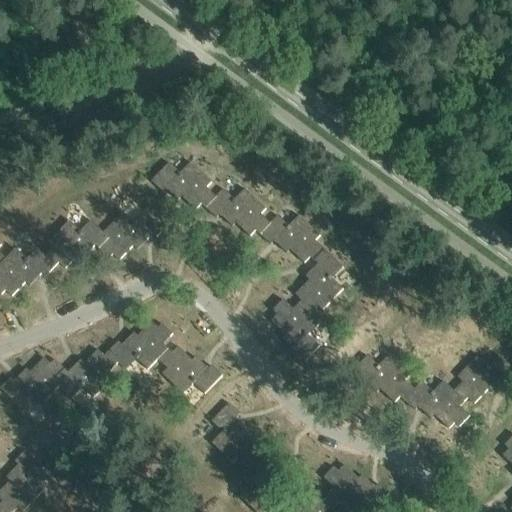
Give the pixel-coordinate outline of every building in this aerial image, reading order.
[(202,209),(212,199),(203,190),(208,185),(187,164),(176,175),(165,165),(147,183),(158,194),(162,190),(174,202),(178,199),(192,212),(198,206),(202,209)] [(220,191),(212,199),(202,209),(213,220),(216,216),(229,229),(233,225),(247,238),(253,232),(257,236),(267,225),(258,216),(263,211),(242,190),(231,202),(220,191)] [(120,214),(100,234),(100,235),(105,240),(95,250),(106,261),(110,256),(116,262),(130,248),(134,252),(146,239),(150,243),(160,232),(142,214),(131,225),(120,214)] [(275,217),(267,225),(257,236),(268,246),(271,243),(284,255),(288,251),(302,265),(308,258),(312,262),(322,251),(313,242),(318,237),(296,217),(286,228),(275,217)] [(41,258),(51,269),(56,264),(62,271),(76,256),(80,260),(92,247),(95,250),(105,240),(100,235),(100,234),(88,222),(77,233),(66,222),(45,243),(51,248),(41,258)] [(12,250),(2,261),(0,262),(0,294),(2,292),(8,298),(22,284),(26,288),(38,275),(42,279),(51,269),(41,258),(34,250),(23,261),(12,250)] [(322,251),(312,262),(315,265),(303,278),(307,282),(293,296),(299,302),(296,306),(307,316),(316,307),(321,312),(341,291),(330,280),(341,269),(322,251)] [(307,316),(296,306),(291,311),(281,302),(270,312),(275,317),(269,323),(283,337),(280,340),(292,353),(289,356),(300,367),(318,348),(306,337),(317,326),(307,316)] [(106,354),(117,365),(124,372),(135,361),(146,372),(156,362),(156,361),(166,350),(162,346),(172,336),(161,326),(157,330),(150,324),(136,338),(133,334),(120,347),(117,343),(106,354)] [(171,355),(166,350),(156,361),(156,362),(166,371),(160,376),(181,397),(192,386),(203,396),(221,378),(211,368),(207,371),(194,359),(191,362),(177,348),(171,355)] [(117,365),(106,354),(102,358),(96,352),(82,366),(79,362),(66,375),(63,371),(52,382),(58,387),(70,400),(81,389),(92,400),(113,379),(108,374),(117,365)] [(455,392),(466,402),(470,397),(477,403),(490,389),(494,392),(506,379),(509,382),(511,379),(511,364),(501,354),(490,365),(479,355),(459,377),(464,381),(456,391),(455,392)] [(406,401),(416,390),(406,381),(411,376),(389,356),(379,368),(368,357),(350,376),(361,386),(365,383),(378,395),(381,391),(396,404),(402,398),(406,401)] [(52,382),(63,371),(53,361),(48,366),(42,360),(28,374),(24,370),(12,383),(8,379),(0,387),(0,391),(16,408),(27,397),(38,408),(58,387),(52,382)] [(423,382),(416,390),(406,401),(417,411),(420,408),(433,420),(437,416),(451,429),(457,423),(462,427),(472,416),(462,406),(466,402),(455,392),(456,391),(445,381),(434,393),(423,382)] [(239,452),(248,462),(259,452),(255,448),(261,442),(248,427),(252,424),(239,411),(243,407),(233,397),(214,414),(225,425),(213,436),(234,457),(239,452)] [(511,473),(511,435),(503,445),(507,449),(501,456),(511,466),(511,472),(511,473)] [(0,502),(0,503),(0,502),(0,509),(2,511),(12,511),(16,508),(21,511),(22,511),(42,491),(31,481),(41,469),(23,452),(12,463),(16,466),(4,479),(8,482),(0,490),(0,502)] [(259,511),(265,507),(269,511),(278,511),(285,507),(281,503),(287,497),(274,482),(278,479),(265,466),(269,462),(259,452),(248,462),(240,469),(251,480),(239,491),(259,511)] [(334,486),(329,490),(340,501),(339,502),(348,511),(349,511),(360,502),(369,511),(371,511),(389,495),(379,484),(375,488),(363,475),(359,478),(346,464),(339,470),(335,466),(324,476),(334,486)] [(288,510),(285,507),(278,511),(330,511),(339,502),(340,501),(329,490),(325,494),(319,488),(305,502),(301,498),(288,510)]
